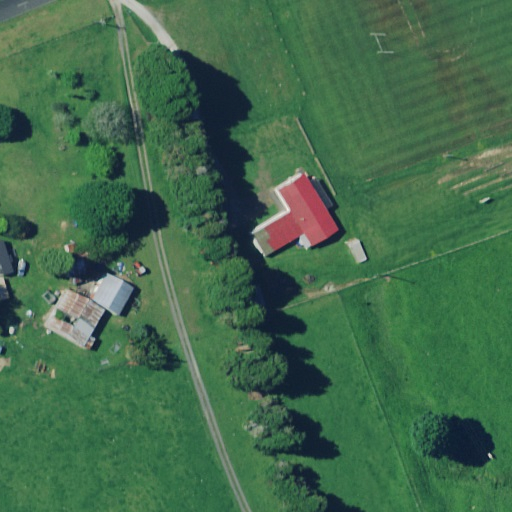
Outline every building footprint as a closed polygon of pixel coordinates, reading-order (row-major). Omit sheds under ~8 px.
[(304,250),(338,229),(325,209),(331,206),(314,178),(307,182),(302,173),(274,190),(287,211),(250,234),(264,257),(297,237),(304,250)] [(92,270),(81,241),(66,247),(68,254),(63,256),(67,266),(71,264),(76,277),(92,270)] [(131,289),(104,275),(90,301),(117,315),(131,289)] [(267,305),(259,283),(249,287),(256,309),(267,305)] [(0,301),(10,297),(6,285),(0,286),(0,301)] [(101,311),(64,290),(44,326),(87,350),(93,339),(87,336),(101,311)]
